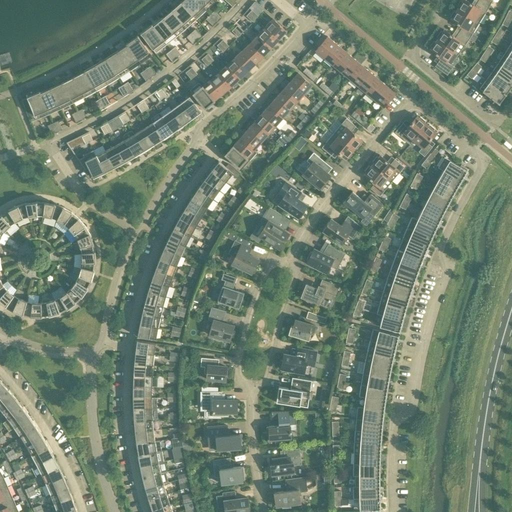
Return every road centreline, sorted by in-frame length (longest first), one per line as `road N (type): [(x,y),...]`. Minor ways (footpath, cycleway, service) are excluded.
road 1 (residential): [(393,511),(394,427),(412,407),(446,271),(439,253),(481,165),(410,99)]
road 2 (residential): [(134,229),(88,202),(52,141),(171,70),(246,0)]
road 3 (residential): [(306,24),(200,128),(134,229)]
road 4 (secondary): [(477,511),(488,396),(511,309)]
road 5 (residential): [(288,263),(410,99)]
road 6 (residential): [(91,355),(97,449),(115,511)]
road 7 (residential): [(252,386),(238,367),(248,320),(266,270),(288,263)]
road 8 (residential): [(409,54),(497,124),(511,104)]
road 9 (residential): [(134,229),(103,343),(91,355)]
road 10 (residential): [(252,386),(268,372),(293,283),(288,263)]
road 11 (residential): [(263,511),(252,386)]
